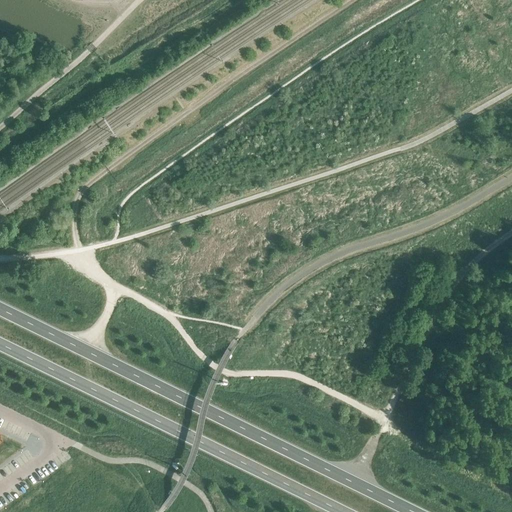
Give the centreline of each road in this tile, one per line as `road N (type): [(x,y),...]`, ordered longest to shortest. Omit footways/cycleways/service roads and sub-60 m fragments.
road 1 (trunk): [(354,483),(0,308)]
road 2 (track): [(79,250),(74,210),(82,189),(354,0)]
road 3 (trunk): [(0,345),(341,511)]
road 4 (unclassified): [(354,483),(440,301),(479,254),(511,231)]
road 5 (residential): [(0,411),(38,429),(48,445),(0,488)]
